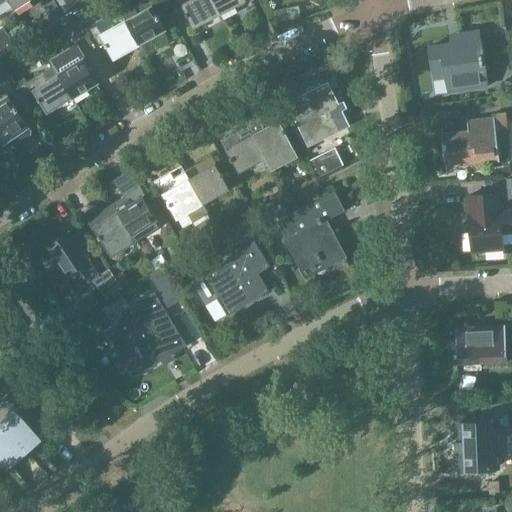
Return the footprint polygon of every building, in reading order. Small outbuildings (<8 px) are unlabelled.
[(7,0),(8,0),(14,11),(31,0),(7,0)] [(66,17),(55,0),(54,0),(43,7),(54,24),(66,17)] [(74,0),(55,0),(66,17),(80,9),(74,0)] [(115,0),(122,12),(140,45),(165,31),(157,16),(163,12),(156,0),(143,0),(136,4),(133,0),(115,0)] [(221,15),(213,0),(179,0),(194,28),(221,15)] [(213,0),(221,15),(246,2),(245,0),(213,0)] [(80,26),(91,20),(84,8),(73,14),(80,26)] [(287,8),(275,11),(278,23),(290,21),(287,8)] [(122,12),(111,18),(116,26),(101,34),(115,59),(140,45),(122,12)] [(62,22),(74,43),(86,37),(73,15),(62,22)] [(0,29),(0,57),(16,48),(7,34),(3,28),(0,29)] [(447,78),(449,93),(487,88),(483,65),(484,65),(482,54),(482,55),(478,32),(461,34),(462,42),(430,47),(435,80),(447,78)] [(77,45),(50,61),(54,67),(73,97),(97,83),(90,72),(92,71),(90,67),(88,68),(86,65),(87,64),(88,63),(77,45)] [(0,61),(0,84),(11,77),(0,61)] [(25,78),(16,84),(24,98),(34,91),(48,113),(73,97),(54,67),(28,83),(25,78)] [(327,111),(337,107),(327,86),(290,105),(309,144),(327,135),(323,126),(333,122),(327,111)] [(0,130),(8,143),(12,146),(17,147),(30,138),(31,133),(30,128),(17,111),(19,110),(16,106),(15,107),(7,96),(6,96),(7,97),(0,101),(0,130)] [(248,127),(253,135),(266,159),(272,171),(300,157),(276,112),(248,127)] [(496,136),(503,135),(508,134),(505,113),(494,114),(494,117),(467,121),(468,131),(442,134),(445,166),(471,163),(471,165),(499,161),(496,136)] [(0,130),(0,148),(8,143),(0,130)] [(266,159),(253,135),(242,140),(238,132),(221,141),(238,174),(266,159)] [(310,162),(318,178),(343,166),(335,149),(310,162)] [(199,173),(188,179),(204,205),(231,190),(212,157),(195,166),(199,173)] [(209,214),(204,205),(188,179),(178,185),(171,172),(155,182),(182,230),(194,223),(198,229),(211,221),(207,215),(209,214)] [(128,206),(119,212),(133,236),(159,220),(140,188),(124,198),(128,206)] [(261,208),(264,214),(268,222),(277,217),(280,221),(278,222),(303,271),(321,262),(324,268),(343,258),(325,222),(345,211),(335,192),(300,210),(291,193),(261,208)] [(511,224),(511,211),(500,212),(499,195),(468,197),(473,253),(503,250),(502,234),(511,233),(511,224)] [(133,236),(119,212),(114,204),(87,221),(111,259),(137,242),(133,236)] [(254,230),(248,220),(241,224),(247,234),(254,230)] [(122,289),(115,278),(109,270),(100,276),(70,232),(48,247),(68,276),(79,269),(89,285),(94,282),(106,301),(123,290),(122,289)] [(203,275),(191,282),(205,305),(216,298),(228,318),(260,299),(270,293),(259,273),(271,266),(254,236),(240,244),(244,251),(213,269),(203,275)] [(156,270),(166,264),(160,255),(150,261),(156,270)] [(149,275),(165,301),(177,294),(161,268),(149,275)] [(123,273),(115,278),(122,289),(130,284),(123,273)] [(97,295),(94,292),(90,293),(87,296),(88,300),(91,303),(95,302),(98,299),(97,295)] [(122,327),(110,334),(118,347),(135,375),(162,359),(171,353),(184,345),(185,345),(164,311),(159,302),(154,294),(129,308),(136,319),(122,327)] [(78,303),(67,310),(73,320),(84,313),(78,303)] [(456,327),(457,365),(507,362),(506,325),(456,327)] [(9,466),(12,469),(49,436),(22,405),(18,408),(15,405),(10,402),(4,400),(0,401),(0,455),(8,465),(6,467),(7,468),(9,466)] [(499,451),(497,421),(460,423),(462,469),(488,468),(488,475),(505,475),(505,451),(499,451)]
